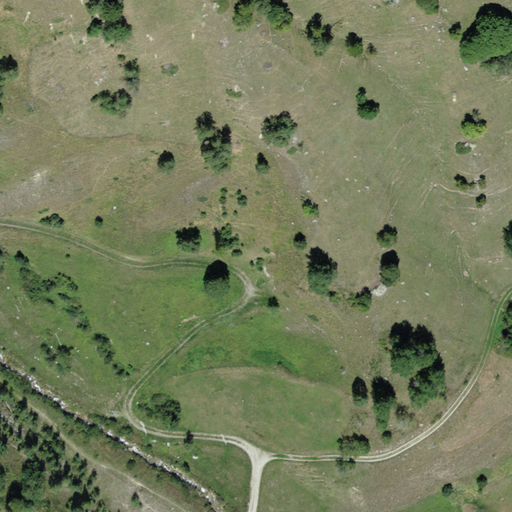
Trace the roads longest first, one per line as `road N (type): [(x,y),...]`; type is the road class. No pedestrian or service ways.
road 1 (track): [(254,461),(242,438),(132,422),(126,407),(155,362),(248,293),(243,273),(183,256),(139,264),(32,223),(0,220)]
road 2 (track): [(246,511),(254,461),(274,452),(371,454),(437,416),(466,381),(498,297),(511,282)]
road 3 (track): [(163,511),(0,377)]
